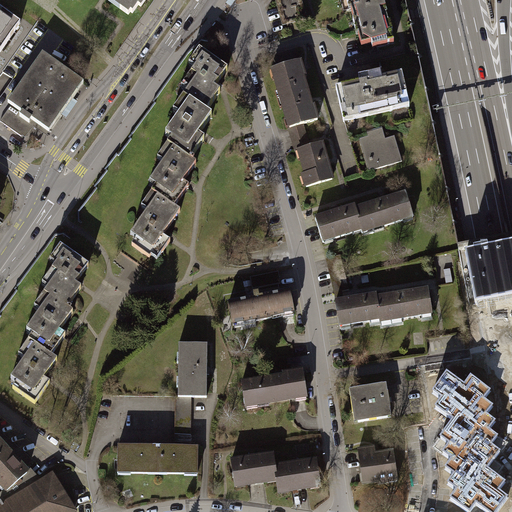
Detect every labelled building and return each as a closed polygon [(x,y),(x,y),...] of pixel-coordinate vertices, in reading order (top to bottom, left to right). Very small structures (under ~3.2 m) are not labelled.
[(108,0),(108,1),(133,20),(147,0),(108,0)] [(275,0),(283,29),(305,21),(299,0),(275,0)] [(374,53),(398,47),(389,14),(385,0),(347,0),(361,50),(372,47),(374,53)] [(0,13),(0,50),(3,52),(20,27),(0,13)] [(182,117),(168,136),(173,140),(160,160),(166,164),(151,184),(156,188),(142,208),(148,212),(131,235),(138,240),(132,247),(155,263),(170,242),(163,237),(180,212),(175,209),(190,189),(184,185),(197,166),(192,162),(206,141),(201,138),(215,118),(207,113),(221,94),(215,90),(229,70),(201,51),(190,65),(196,70),(183,89),(189,94),(176,113),(182,117)] [(12,108),(1,122),(26,139),(35,127),(48,137),(86,84),(45,55),(9,105),(12,108)] [(274,73),(292,131),(321,122),(303,64),(274,73)] [(336,92),(344,123),(410,108),(403,77),(384,81),(383,75),(360,81),(361,86),(336,92)] [(360,141),(370,174),(402,165),(393,138),(385,141),(382,130),(368,135),(369,138),(360,141)] [(311,191),(336,183),(324,145),(299,153),(311,191)] [(415,221),(407,195),(356,212),(364,234),(365,237),(415,221)] [(316,222),(325,247),(364,234),(356,212),(355,209),(316,222)] [(511,241),(466,250),(477,302),(486,300),(511,295),(511,241)] [(67,309),(68,308),(81,289),(76,285),(89,266),(60,246),(50,261),(56,265),(42,284),(48,288),(44,293),(67,309)] [(280,273),(252,279),(255,291),(283,284),(280,273)] [(435,317),(430,291),(378,301),(382,323),(383,327),(435,317)] [(67,309),(44,293),(34,308),(40,312),(27,331),(33,335),(29,340),(52,356),(66,336),(60,332),(73,313),(71,311),(72,310),(68,308),(67,309)] [(229,306),(233,329),(298,317),(294,294),(229,306)] [(337,305),(342,331),(382,323),(378,301),(377,297),(337,305)] [(52,356),(29,340),(19,355),(25,359),(11,378),(17,382),(12,388),(35,404),(50,383),(44,379),(57,360),(52,356)] [(210,399),(210,347),(181,347),(181,399),(210,399)] [(471,511),(476,506),(484,511),(498,511),(509,497),(500,491),(506,482),(497,476),(494,474),(487,469),(492,463),(500,451),(497,448),(492,445),(496,442),(499,436),(490,430),(497,421),(488,415),(494,406),(485,400),(492,391),(471,376),(464,386),(447,374),(433,393),(441,399),(434,409),(451,421),(439,439),(448,445),(441,454),(451,461),(444,469),(453,475),(446,485),(455,491),(449,499),(466,511),(471,511)] [(243,388),(247,411),(311,400),(307,377),(243,388)] [(350,391),(356,426),(396,419),(390,385),(350,391)] [(0,443),(0,483),(7,491),(7,492),(27,474),(0,443)] [(202,478),(202,448),(121,448),(121,477),(202,478)] [(358,453),(363,487),(400,482),(396,454),(377,456),(376,451),(358,453)] [(275,456),(234,462),(238,491),(280,485),(277,469),(275,456)] [(321,462),(277,469),(280,485),(282,498),(326,491),(321,462)] [(0,511),(72,511),(74,511),(52,476),(41,483),(31,470),(27,474),(7,492),(7,491),(0,495),(0,511)]
